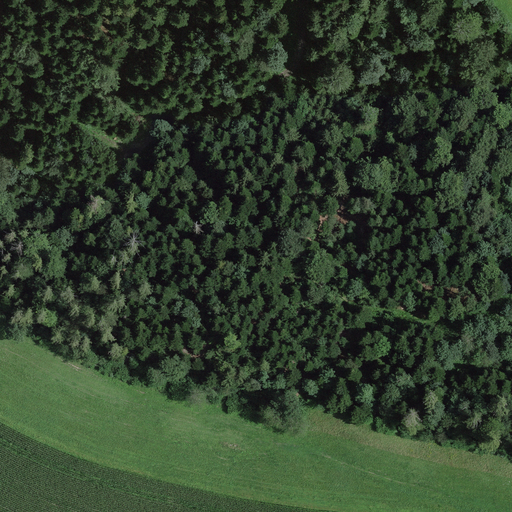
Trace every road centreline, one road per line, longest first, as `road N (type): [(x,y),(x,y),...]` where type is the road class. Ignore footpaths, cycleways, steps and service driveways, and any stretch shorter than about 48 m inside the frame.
road 1 (track): [(115,166),(138,206),(202,240),(314,275),(352,299),(448,320),(511,307)]
road 2 (track): [(296,67),(174,122),(89,178),(64,178),(0,152)]
road 3 (track): [(129,155),(0,67)]
